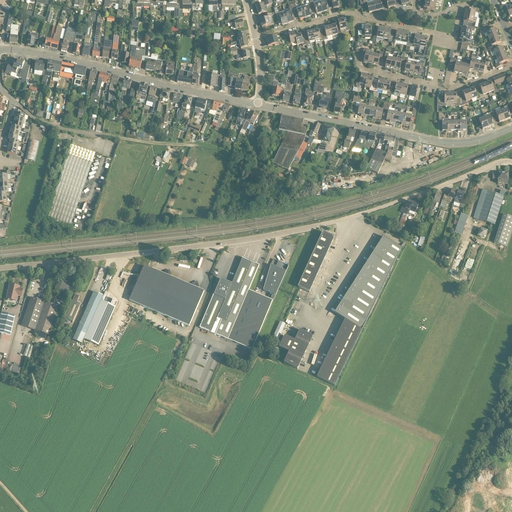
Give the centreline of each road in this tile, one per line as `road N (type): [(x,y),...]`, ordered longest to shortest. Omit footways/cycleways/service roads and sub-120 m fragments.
road 1 (residential): [(0,268),(275,234),(511,161)]
road 2 (residential): [(257,104),(0,49)]
road 3 (residential): [(511,127),(444,143),(257,104)]
road 4 (track): [(494,315),(357,215)]
road 5 (residential): [(357,69),(456,86),(511,66)]
road 6 (unknown): [(321,185),(380,177),(449,143)]
road 7 (residential): [(254,37),(355,11),(361,21),(372,18)]
road 8 (track): [(226,151),(102,134)]
